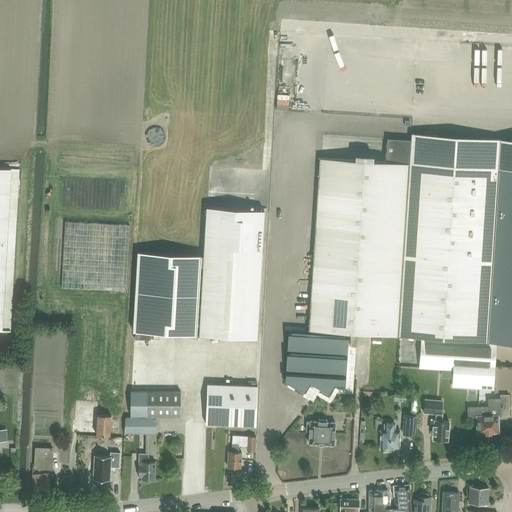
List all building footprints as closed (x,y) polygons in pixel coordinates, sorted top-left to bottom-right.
[(321,53),(321,35),(308,35),(308,41),(304,41),(303,85),(321,86),(322,60),(318,60),(318,53),(321,53)] [(487,57),(470,89),(460,84),(455,93),(455,87),(449,85),(451,76),(453,76),(451,39),(449,43),(443,44),(436,40),(430,41),(431,60),(425,71),(439,79),(447,78),(448,85),(446,86),(447,98),(471,103),(473,100),(488,99),(479,97),(478,91),(503,89),(488,85),(494,60),(488,57),(487,57)] [(354,97),(354,85),(340,84),(340,96),(354,97)] [(392,111),(392,108),(380,107),(379,116),(409,118),(410,112),(392,111)] [(166,136),(166,134),(166,131),(165,129),(164,127),(161,125),(157,124),(155,124),(153,124),(149,126),(148,127),(147,130),(146,131),(146,134),(146,137),(148,140),(150,142),(152,143),(155,144),(157,144),(159,143),(162,142),(164,140),(165,138),(166,136)] [(288,331),(285,381),(305,393),(310,383),(330,394),(335,384),(345,385),(349,332),(422,337),(488,341),(499,169),(411,163),(409,163),(410,139),(387,138),(386,162),(320,157),(310,306),(309,332),(288,331)] [(0,167),(0,329),(10,330),(19,168),(0,167)] [(511,169),(499,169),(488,341),(496,342),(511,342),(511,169)] [(199,335),(257,338),(258,320),(263,220),(206,217),(204,255),(204,257),(203,266),(199,335)] [(65,221),(61,288),(87,289),(126,290),(129,225),(65,221)] [(135,331),(134,339),(150,340),(151,332),(161,332),(177,333),(199,335),(203,266),(204,257),(204,255),(139,252),(135,331)] [(422,337),(420,367),(454,369),(452,386),(479,388),(492,389),(496,342),(488,341),(422,337)] [(205,424),(255,426),(257,386),(257,382),(247,381),(247,386),(207,384),(205,424)] [(133,392),(130,392),(129,416),(145,416),(156,416),(180,416),(181,392),(173,392),(133,392)] [(391,393),(391,401),(399,401),(399,393),(391,393)] [(508,394),(500,394),(501,398),(501,415),(509,414),(508,394)] [(478,406),(468,406),(468,416),(476,416),(477,433),(500,433),(499,415),(501,415),(501,398),(488,399),(488,406),(478,406)] [(424,411),(435,412),(434,425),(433,425),(432,434),(433,434),(433,439),(447,440),(448,421),(442,421),(442,413),(441,412),(442,401),(425,400),(424,411)] [(72,421),(72,432),(96,433),(96,435),(110,435),(111,416),(97,415),(97,422),(72,421)] [(415,416),(404,415),(403,433),(414,434),(415,416)] [(145,418),(124,418),(124,434),(146,434),(156,434),(156,416),(145,416),(145,418)] [(324,444),(334,444),(335,422),(310,421),(309,443),(319,443),(319,444),(324,444)] [(385,430),(380,430),(380,450),(382,450),(383,452),(387,451),(388,450),(393,450),(393,448),(400,448),(399,430),(393,430),(393,423),(385,423),(385,430)] [(156,434),(146,434),(145,454),(146,454),(155,454),(156,434)] [(247,446),(247,450),(255,451),(256,437),(232,436),(231,451),(228,451),(227,467),(241,468),(242,452),(238,452),(239,445),(247,446)] [(34,468),(51,469),(53,448),(35,447),(34,468)] [(110,467),(119,467),(120,452),(110,452),(110,455),(95,455),(93,479),(109,479),(110,467)] [(138,477),(141,477),(141,480),(155,480),(155,462),(148,462),(148,454),(146,454),(145,454),(139,454),(138,477)] [(49,474),(32,475),(34,495),(50,493),(55,493),(54,484),(49,485),(49,474)] [(391,511),(410,511),(411,509),(409,485),(393,486),(394,494),(395,508),(392,508),(391,511)] [(468,503),(488,504),(489,489),(469,487),(468,503)] [(369,490),(368,511),(391,511),(392,508),(387,508),(387,489),(378,489),(378,490),(369,490)] [(443,491),(441,511),(457,511),(459,493),(443,491)] [(417,500),(414,499),(412,511),(429,511),(431,497),(428,497),(428,495),(427,494),(421,493),(419,494),(419,496),(417,496),(417,500)] [(340,499),(340,511),(358,511),(358,499),(340,499)]
